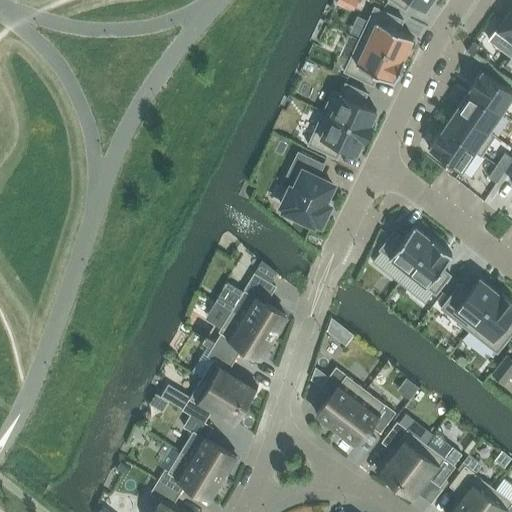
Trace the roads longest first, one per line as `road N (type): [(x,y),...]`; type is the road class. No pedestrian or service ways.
road 1 (residential): [(381,168),(470,0)]
road 2 (residential): [(381,168),(511,266)]
road 3 (residential): [(249,509),(306,493),(371,492)]
